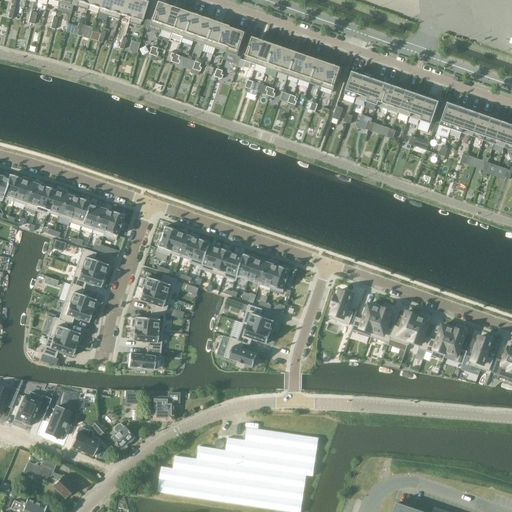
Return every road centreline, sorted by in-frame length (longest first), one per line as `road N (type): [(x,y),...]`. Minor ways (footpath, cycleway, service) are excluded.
road 1 (unclassified): [(293,402),(511,418)]
road 2 (unclassified): [(112,483),(215,413),(293,402)]
road 3 (residential): [(328,266),(511,329)]
road 4 (residential): [(149,204),(328,266)]
road 5 (residential): [(354,47),(511,102)]
road 6 (residential): [(102,358),(149,204)]
road 7 (unclassified): [(511,85),(360,32)]
road 8 (residential): [(0,155),(149,204)]
road 9 (residential): [(214,0),(354,47)]
road 10 (residential): [(293,402),(298,348),(328,266)]
road 11 (residential): [(112,483),(92,465),(0,430)]
